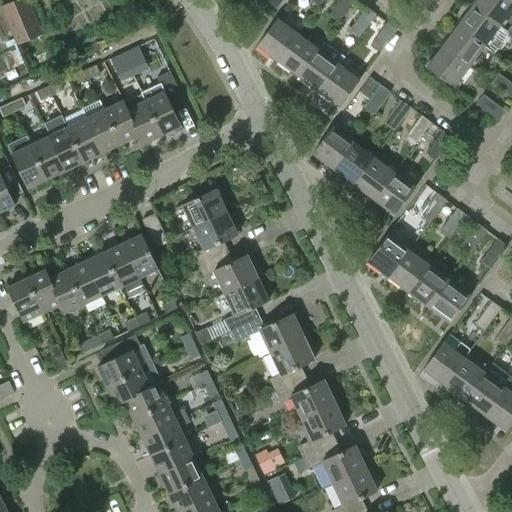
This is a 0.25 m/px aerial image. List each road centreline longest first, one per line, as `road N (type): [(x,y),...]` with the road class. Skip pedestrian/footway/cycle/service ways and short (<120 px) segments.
road 1 (residential): [(261,124),(463,511)]
road 2 (residential): [(511,230),(463,194),(490,151),(392,74),(442,0)]
road 3 (residential): [(0,249),(118,191),(146,186),(261,124)]
road 4 (residential): [(189,0),(261,124)]
road 5 (residential): [(54,439),(117,447),(146,511)]
road 6 (residential): [(54,439),(0,321)]
